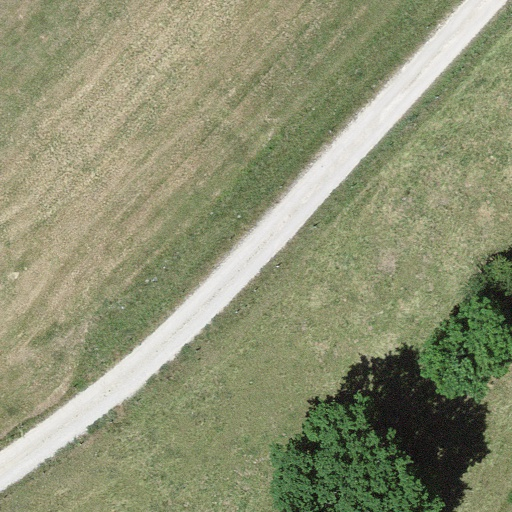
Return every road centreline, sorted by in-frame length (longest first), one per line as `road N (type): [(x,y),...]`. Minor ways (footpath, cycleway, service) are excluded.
road 1 (track): [(494,0),(101,405)]
road 2 (track): [(101,405),(0,473)]
